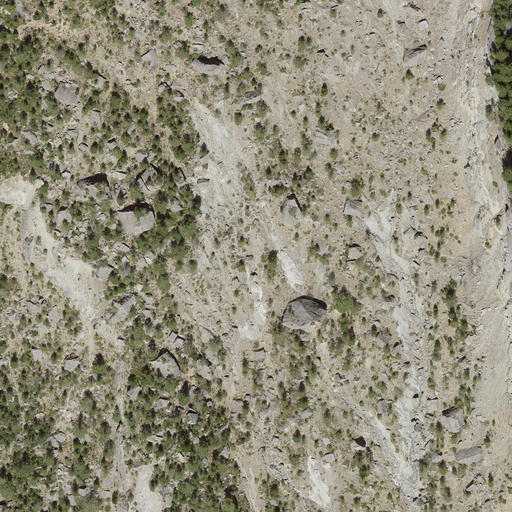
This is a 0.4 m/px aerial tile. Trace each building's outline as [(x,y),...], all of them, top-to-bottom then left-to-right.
[(426,64),(427,49),(405,48),(405,64),(426,64)] [(55,95),(72,105),(79,95),(61,85),(55,95)] [(317,128),(316,142),(333,143),(334,129),(317,128)] [(361,216),(364,202),(348,198),(345,212),(361,216)] [(361,257),(361,246),(350,246),(350,257),(361,257)] [(67,358),(67,366),(79,367),(80,359),(67,358)] [(463,408),(443,414),(449,431),(468,426),(463,408)]
